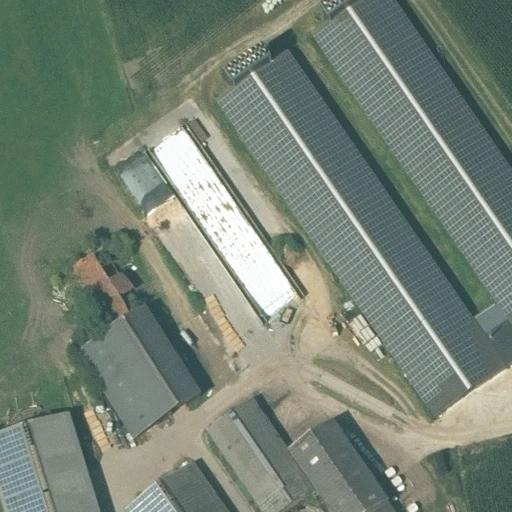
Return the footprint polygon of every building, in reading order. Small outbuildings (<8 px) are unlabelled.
[(329,28),(314,38),(511,323),(511,178),(388,0),(369,0),(368,1),(329,28)] [(329,28),(368,1),(367,0),(342,0),(320,15),(329,28)] [(233,93),(272,67),(263,54),(225,81),(233,93)] [(233,93),(218,104),(436,417),(504,371),(483,341),(286,57),(272,67),(233,93)] [(134,186),(154,180),(148,159),(128,165),(134,186)] [(268,333),(227,257),(255,242),(212,160),(187,174),(192,184),(181,190),(186,200),(195,195),(199,203),(190,208),(198,222),(168,237),(231,353),(268,333)] [(77,269),(118,332),(147,314),(107,248),(77,269)] [(511,365),(511,332),(495,308),(475,322),(508,368),(511,365)] [(118,332),(80,357),(132,441),(200,399),(147,314),(118,332)] [(288,450),(253,403),(207,434),(260,511),(287,511),(315,493),(288,450)] [(0,440),(0,492),(6,511),(97,511),(69,419),(0,440)] [(394,511),(334,420),(288,450),(315,493),(328,511),(394,511)] [(228,511),(195,464),(132,508),(134,511),(168,511),(190,497),(200,511),(228,511)] [(200,511),(190,497),(168,511),(200,511)]
